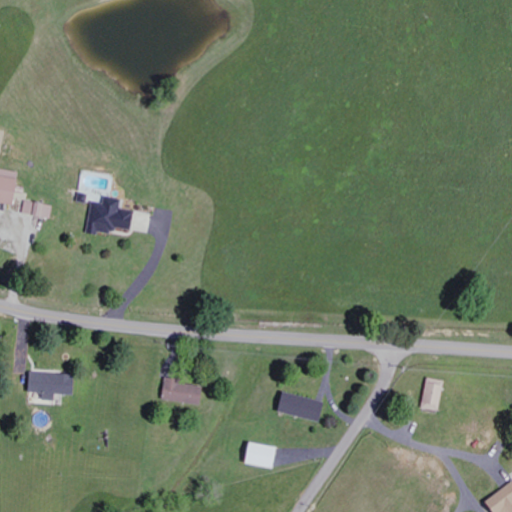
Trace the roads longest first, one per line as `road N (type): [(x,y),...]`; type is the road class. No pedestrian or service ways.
road 1 (tertiary): [(511,352),(102,323),(0,304)]
road 2 (residential): [(303,511),(376,403),(398,345)]
